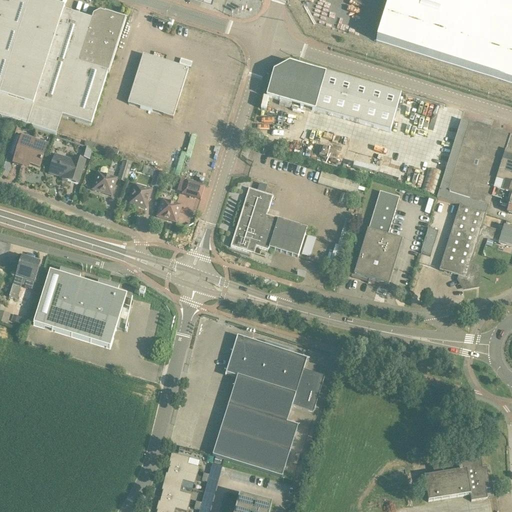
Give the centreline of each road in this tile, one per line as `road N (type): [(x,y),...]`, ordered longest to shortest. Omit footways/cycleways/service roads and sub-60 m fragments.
road 1 (unclassified): [(265,40),(511,117)]
road 2 (residential): [(194,280),(265,40)]
road 3 (tertiary): [(126,511),(159,434),(194,280)]
road 4 (unclassified): [(452,337),(432,315),(305,290),(275,304)]
road 5 (residential): [(135,259),(132,235),(2,185)]
road 6 (residential): [(0,239),(120,270),(135,259)]
road 7 (tertiary): [(135,259),(0,216)]
road 8 (residential): [(265,40),(135,0)]
